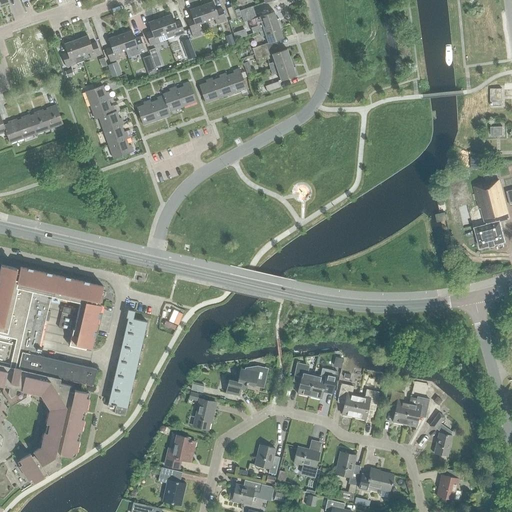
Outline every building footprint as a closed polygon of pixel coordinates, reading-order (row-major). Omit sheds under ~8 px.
[(213,1),(201,5),(207,21),(214,18),(216,24),(226,20),(221,8),(216,10),(213,1)] [(199,24),(207,21),(201,5),(189,9),(192,18),(187,20),(193,38),(201,35),(200,30),(201,29),(199,24)] [(237,18),(241,16),(254,12),(252,7),(239,11),(238,9),(235,10),(237,18)] [(258,17),(263,30),(278,25),(274,11),(258,17)] [(254,12),(241,16),(243,22),(256,18),(254,12)] [(160,18),(165,33),(167,39),(184,33),(180,20),(174,22),(171,14),(160,18)] [(165,33),(160,18),(148,22),(151,31),(145,33),(150,45),(160,42),(158,36),(165,33)] [(278,25),(263,30),(259,32),(261,37),(265,36),(267,43),(283,38),(278,25)] [(131,30),(120,34),(125,50),(133,47),(135,53),(144,49),(140,37),(134,39),(131,30)] [(125,50),(120,34),(108,38),(111,47),(105,49),(110,62),(120,58),(118,53),(125,50)] [(87,35),(76,39),(81,55),(89,52),(91,58),(100,54),(96,42),(90,44),(87,35)] [(231,35),(225,37),(228,46),(234,44),(231,35)] [(187,39),(181,40),(187,59),(195,57),(188,38),(187,39)] [(81,55),(76,39),(64,43),(67,52),(61,54),(66,67),(83,61),(81,55)] [(252,48),(254,54),(277,46),(275,41),(252,48)] [(277,46),(254,54),(256,60),(279,52),(277,46)] [(159,59),(155,48),(149,50),(153,62),(159,59)] [(268,64),(270,69),(291,62),(287,50),(271,55),(274,62),(268,64)] [(150,57),(145,59),(147,66),(153,64),(150,57)] [(107,65),(111,77),(120,75),(116,62),(107,65)] [(248,62),(243,64),(243,66),(246,73),(247,77),(253,75),(248,62)] [(291,62),(270,69),(272,75),(277,73),(280,80),(296,75),(291,62)] [(232,93),(246,88),(243,79),(241,74),(239,68),(232,70),(233,73),(226,75),(232,93)] [(226,75),(225,73),(219,75),(220,78),(213,80),(212,80),(219,98),(232,93),(226,75)] [(212,78),(205,80),(206,82),(199,85),(205,103),(219,98),(212,80),(213,80),(212,78)] [(182,107),(196,102),(189,83),(189,82),(182,84),(183,86),(176,89),(182,107)] [(280,88),(278,82),(265,86),(267,92),(280,88)] [(105,93),(102,85),(85,91),(90,105),(107,99),(110,98),(107,92),(105,93)] [(169,91),(162,94),(162,95),(163,95),(169,112),(182,107),(176,89),(175,87),(169,89),(169,91)] [(156,97),(162,95),(162,94),(160,89),(154,91),(156,97)] [(490,106),(502,106),(502,89),(490,89),(490,106)] [(163,95),(162,95),(156,97),(157,100),(150,102),(156,120),(170,115),(169,112),(163,95)] [(112,105),(110,106),(107,99),(90,105),(95,119),(98,118),(98,117),(114,112),(114,111),(112,105)] [(149,100),(143,102),(144,105),(136,107),(136,108),(142,125),(156,120),(150,102),(149,100)] [(49,129),(63,124),(56,105),(42,110),(49,129)] [(42,110),(29,114),(36,133),(49,129),(42,110)] [(121,125),(123,124),(121,118),(118,118),(116,111),(114,111),(114,112),(98,117),(98,118),(103,131),(121,125)] [(36,133),(29,114),(16,119),(23,138),(36,133)] [(6,131),(5,132),(9,143),(23,138),(16,119),(3,124),(6,131)] [(103,131),(108,145),(126,138),(126,139),(128,138),(126,131),(123,132),(121,125),(103,131)] [(490,127),(490,136),(502,136),(502,127),(490,127)] [(133,151),(130,145),(128,146),(126,139),(126,138),(108,145),(113,158),(133,151)] [(474,228),(480,249),(505,242),(499,222),(509,219),(499,181),(474,187),(479,209),(481,209),(485,225),(474,228)] [(452,204),(450,196),(442,198),(444,206),(452,204)] [(451,230),(459,228),(453,208),(445,210),(451,230)] [(445,214),(435,216),(436,224),(447,221),(445,214)] [(0,385),(3,386),(4,385),(9,387),(8,393),(10,397),(15,394),(16,388),(21,390),(37,394),(41,395),(49,409),(41,447),(19,460),(22,464),(19,466),(28,481),(31,479),(34,483),(43,478),(52,472),(59,467),(61,462),(59,462),(60,454),(62,455),(71,457),(72,452),(75,453),(78,441),(80,433),(83,419),(85,412),(87,403),(88,398),(85,398),(86,393),(74,390),(73,393),(69,392),(71,386),(59,383),(61,377),(93,384),(96,369),(37,355),(38,350),(41,351),(42,349),(39,348),(51,296),(79,302),(73,329),(69,345),(85,349),(86,347),(91,348),(94,335),(101,305),(95,304),(96,301),(99,302),(103,286),(20,267),(19,273),(16,272),(17,268),(1,265),(0,268),(0,385)] [(58,327),(67,330),(72,309),(63,306),(58,327)] [(129,318),(109,404),(116,406),(114,414),(121,415),(125,416),(126,408),(127,408),(147,322),(133,319),(134,311),(131,310),(128,310),(126,318),(129,318)] [(342,367),(344,357),(337,356),(335,365),(342,367)] [(297,394),(309,396),(314,375),(307,374),(309,366),(297,363),(293,377),(301,379),(297,394)] [(228,379),(225,393),(238,396),(239,389),(244,390),(245,386),(247,386),(247,384),(255,386),(255,383),(262,384),(265,370),(257,368),(248,369),(247,370),(244,369),(240,368),(237,381),(228,379)] [(314,375),(309,396),(320,399),(322,390),(332,393),(337,372),(322,368),(320,377),(314,375)] [(191,390),(202,393),(204,387),(192,384),(191,390)] [(341,415),(353,417),(358,396),(351,395),(353,387),(341,384),(338,398),(345,400),(341,415)] [(378,392),(366,389),(364,397),(358,396),(353,417),(365,420),(368,405),(375,406),(378,392)] [(392,422),(404,424),(409,403),(408,403),(402,402),(404,394),(392,391),(389,405),(396,407),(392,422)] [(188,399),(197,401),(199,394),(190,392),(188,399)] [(409,403),(404,424),(405,425),(415,427),(419,412),(426,413),(429,399),(417,397),(416,398),(410,397),(408,403),(409,403)] [(199,399),(193,426),(208,430),(212,410),(214,410),(216,403),(199,399)] [(434,453),(447,456),(452,436),(451,436),(451,432),(439,423),(444,417),(438,413),(429,426),(435,430),(436,429),(440,432),(440,433),(438,433),(434,453)] [(190,461),(195,442),(186,440),(186,438),(176,435),(173,450),(169,449),(165,465),(178,468),(180,459),(190,461)] [(314,443),(312,450),(298,446),(294,464),(307,467),(305,475),(314,477),(317,467),(315,466),(321,444),(314,443)] [(278,459),(272,458),(274,448),(260,445),(255,466),(269,469),(268,473),(275,475),(279,458),(279,457),(278,459)] [(355,455),(341,451),(336,474),(349,478),(348,484),(350,484),(355,485),(360,466),(353,464),(355,455)] [(161,467),(158,481),(167,483),(163,501),(180,505),(185,484),(173,481),(175,471),(182,473),(182,472),(161,467)] [(379,471),(370,469),(369,475),(362,473),(358,488),(368,490),(368,487),(389,491),(393,475),(379,472),(379,471)] [(436,495),(453,499),(458,500),(460,492),(455,490),(457,480),(463,481),(464,473),(450,470),(448,477),(441,475),(436,495)] [(247,481),(246,486),(236,484),(235,489),(230,488),(228,500),(249,505),(252,495),(271,500),(274,487),(247,481)] [(276,492),(274,498),(282,500),(284,494),(276,492)] [(305,505),(314,507),(317,497),(308,495),(305,505)] [(330,511),(349,511),(338,509),(340,503),(344,504),(327,500),(324,511),(325,511),(330,511)] [(133,502),(130,511),(161,511),(162,509),(146,505),(133,502)]
